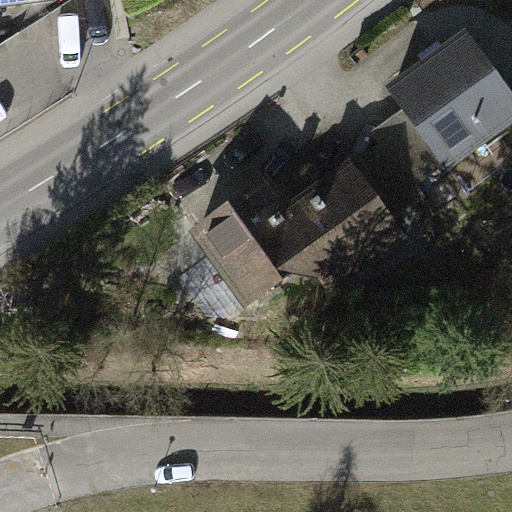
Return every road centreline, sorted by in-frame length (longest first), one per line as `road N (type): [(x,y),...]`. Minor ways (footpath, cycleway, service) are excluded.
road 1 (residential): [(511,439),(144,452),(30,477),(0,493)]
road 2 (secondary): [(0,210),(236,59),(312,0)]
